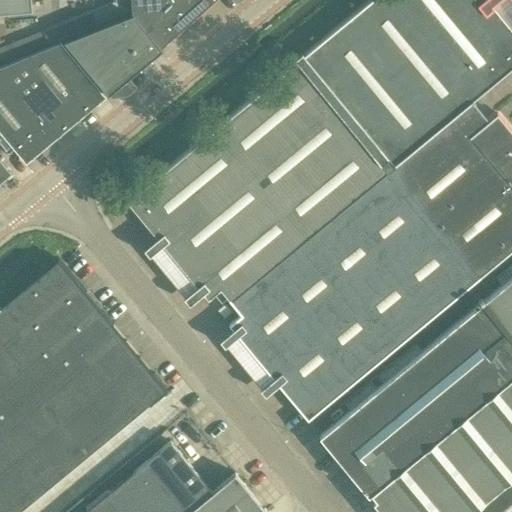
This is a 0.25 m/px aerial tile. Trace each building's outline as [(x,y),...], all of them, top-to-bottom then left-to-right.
[(0,0),(0,11),(32,9),(31,0),(0,0)] [(511,133),(495,113),(486,119),(470,99),(511,64),(511,0),(370,0),(128,202),(209,298),(221,288),(242,313),(229,323),(308,417),(511,248),(511,133)] [(131,0),(133,12),(160,47),(213,0),(131,0)] [(64,39),(108,92),(160,47),(133,12),(64,39)] [(0,129),(26,161),(105,94),(60,40),(0,64),(0,129)] [(0,183),(12,173),(0,158),(0,183)] [(166,385),(97,301),(61,257),(0,307),(0,511),(12,511),(22,504),(28,511),(32,511),(39,506),(31,497),(166,385)] [(373,497),(375,499),(511,386),(511,263),(496,277),(501,283),(473,306),(421,348),(416,342),(339,405),(345,412),(321,432),(368,491),(371,488),(376,495),(373,497)] [(219,311),(223,318),(232,312),(227,305),(219,311)] [(511,386),(375,499),(385,511),(464,511),(511,473),(511,386)] [(171,438),(80,511),(261,511),(267,508),(235,470),(213,488),(171,438)] [(511,511),(511,502),(499,511),(511,511)]
